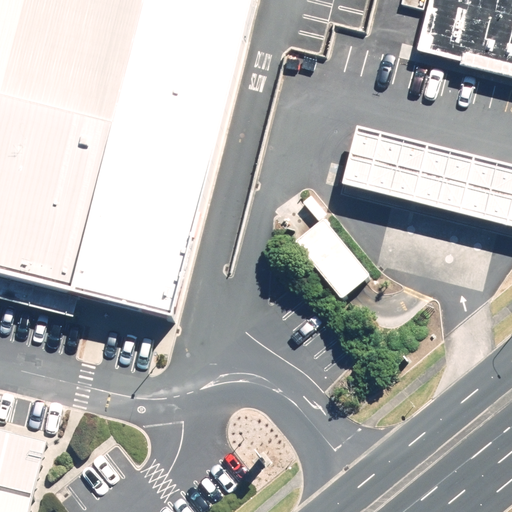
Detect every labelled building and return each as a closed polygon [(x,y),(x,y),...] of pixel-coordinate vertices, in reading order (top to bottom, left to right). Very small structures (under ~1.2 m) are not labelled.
[(0,0),(0,276),(175,318),(254,0),(0,0)] [(511,0),(438,0),(428,48),(511,73),(511,0)] [(511,156),(357,119),(341,184),(511,224),(511,156)] [(345,304),(381,274),(310,187),(273,217),(345,304)] [(407,287),(374,315),(389,332),(422,304),(407,287)] [(29,511),(48,437),(0,425),(0,511),(29,511)]
